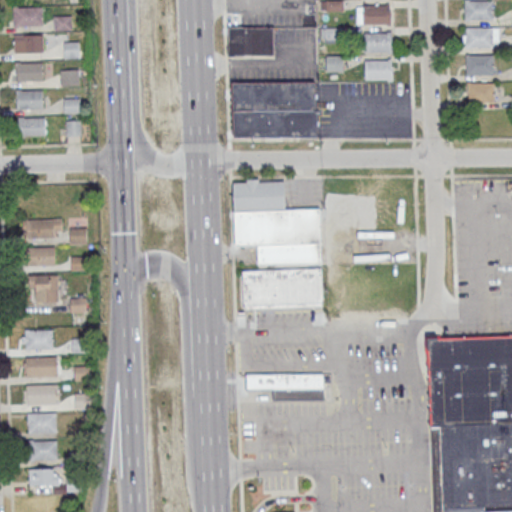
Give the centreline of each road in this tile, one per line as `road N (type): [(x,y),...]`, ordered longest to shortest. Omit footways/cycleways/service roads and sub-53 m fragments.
road 1 (primary): [(115,0),(137,511)]
road 2 (primary): [(217,511),(195,0)]
road 3 (residential): [(511,157),(204,165)]
road 4 (residential): [(435,305),(425,0)]
road 5 (primary): [(217,508),(199,466),(185,276),(178,264),(157,259),(130,271)]
road 6 (primary): [(131,0),(141,145),(164,164),(204,165)]
road 7 (primary): [(129,316),(95,511)]
road 8 (residential): [(122,160),(0,166)]
